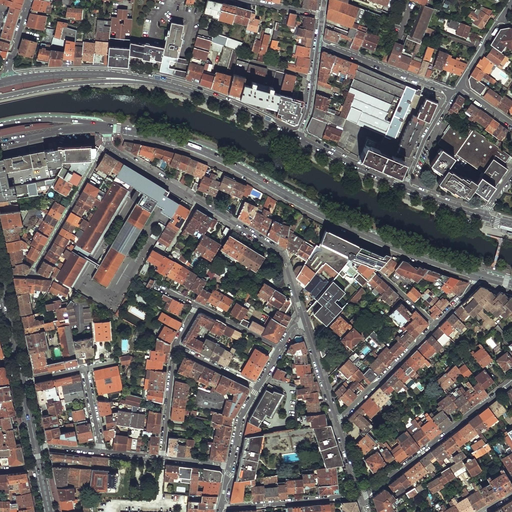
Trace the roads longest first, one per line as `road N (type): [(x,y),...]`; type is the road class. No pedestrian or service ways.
road 1 (primary): [(479,275),(332,219),(196,147),(107,128)]
road 2 (residential): [(304,322),(278,251),(108,146)]
road 3 (residential): [(360,495),(511,382)]
road 4 (residential): [(1,277),(30,275),(108,146)]
road 5 (primary): [(0,96),(111,80),(165,85)]
road 6 (primary): [(8,81),(85,73),(165,85)]
road 7 (residential): [(318,43),(453,93)]
road 8 (primary): [(165,85),(297,138)]
road 9 (residential): [(221,505),(360,495)]
road 10 (residential): [(435,324),(336,420)]
